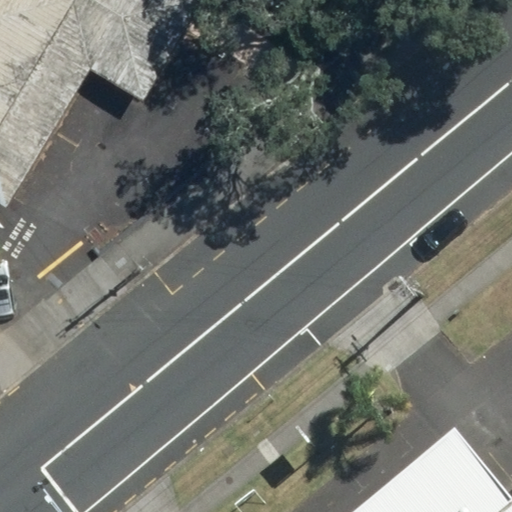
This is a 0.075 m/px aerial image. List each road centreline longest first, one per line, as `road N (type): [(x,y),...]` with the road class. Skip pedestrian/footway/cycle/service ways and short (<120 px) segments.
road 1 (residential): [(0,491),(511,76)]
road 2 (unknown): [(65,255),(159,111)]
